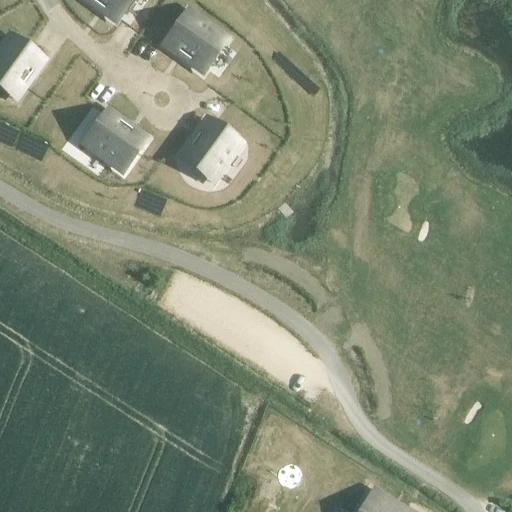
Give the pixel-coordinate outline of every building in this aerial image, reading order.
[(93,0),(117,17),(129,0),(93,0)] [(185,18),(168,42),(204,69),(222,44),(185,18)] [(13,42),(0,59),(0,88),(11,96),(29,71),(31,73),(39,61),(13,42)] [(105,117),(87,141),(124,168),(143,142),(131,133),(130,135),(105,117)] [(201,137),(184,162),(208,180),(235,143),(208,124),(199,136),(201,137)] [(362,509),(359,511),(400,511),(371,494),(362,509)]
